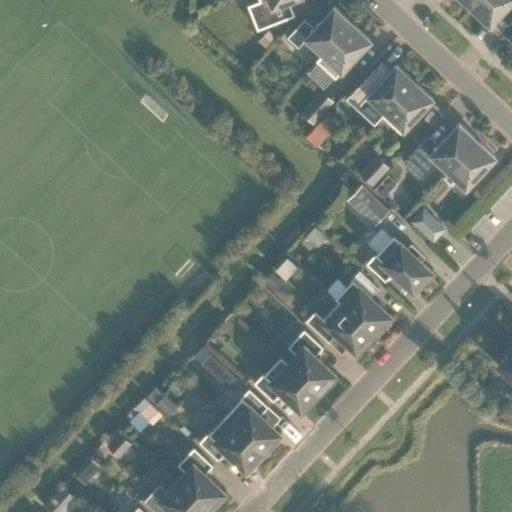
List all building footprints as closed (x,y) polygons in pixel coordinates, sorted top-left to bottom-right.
[(255,0),(249,2),(258,27),(295,13),(290,0),(255,0)] [(511,0),(476,0),(471,6),(489,23),(509,1),(511,3),(511,0)] [(315,58),(316,59),(351,21),(333,4),(313,26),(303,17),(287,35),(297,45),(305,36),(322,51),(315,58)] [(369,38),(351,21),(316,59),(334,76),(369,38)] [(277,36),(268,28),(258,38),(267,47),(277,36)] [(382,114),(414,80),(395,62),(390,68),(382,59),(350,93),(361,103),(358,106),(373,121),(380,113),(382,114)] [(414,80),(382,114),(399,131),(432,96),(414,80)] [(334,100),(322,88),(301,110),(314,121),(334,100)] [(318,143),(337,122),(326,112),(307,133),(318,143)] [(437,160),(447,169),(447,168),(476,138),(458,120),(438,141),(428,133),(405,158),(423,175),(437,160)] [(476,138),(447,168),(447,169),(465,186),(494,155),(476,138)] [(390,165),(376,153),(359,171),(372,183),(390,165)] [(389,208),(368,188),(353,204),(374,224),(389,208)] [(446,227),(423,205),(410,219),(433,241),(446,227)] [(327,235),(315,224),(306,234),(318,245),(327,235)] [(406,247),(392,233),(374,252),(373,251),(365,261),(384,278),(392,270),(410,288),(409,290),(410,290),(431,267),(431,266),(429,268),(419,259),(423,255),(410,243),(406,247)] [(292,277),(302,263),(291,255),(281,269),(292,277)] [(334,296),(372,331),(391,312),(390,311),(388,312),(369,295),(377,286),(358,268),(350,276),(351,277),(334,296)] [(284,280),(273,269),(264,279),(275,290),(284,280)] [(372,331),(334,296),(333,296),(337,300),(321,316),(313,308),(304,318),(327,339),(335,331),(353,349),(352,350),(353,351),(372,331)] [(294,351),(286,360),(285,361),(315,390),(316,390),(335,371),(334,370),(332,371),(313,353),(321,345),(302,327),(286,344),(294,351)] [(511,343),(507,349),(508,350),(496,363),(511,378),(511,343)] [(236,374),(210,350),(201,360),(227,384),(236,374)] [(298,410),(316,390),(315,390),(285,361),(286,360),(279,354),(262,371),(261,371),(252,380),(271,398),(279,390),(298,408),(297,409),(298,410)] [(223,413),(261,449),(280,430),(278,428),(276,430),(258,412),(266,403),(247,386),(238,396),(239,397),(223,413)] [(178,404),(165,392),(156,402),(169,414),(178,404)] [(162,411),(148,399),(139,408),(153,421),(162,411)] [(261,449),(223,413),(207,431),(206,430),(197,439),(216,457),(224,449),(243,467),(241,468),(242,469),(261,449)] [(131,442),(119,431),(107,444),(120,455),(131,442)] [(184,469),(175,479),(206,508),(225,488),(223,487),(222,488),(203,470),(211,462),(192,445),(176,462),(184,469)] [(104,468),(95,461),(87,470),(93,475),(99,474),(104,468)] [(202,511),(206,508),(175,479),(166,488),(158,481),(142,499),(156,511),(164,511),(169,507),(173,511),(202,511)] [(53,511),(55,511),(72,494),(62,483),(43,502),(53,511)]
